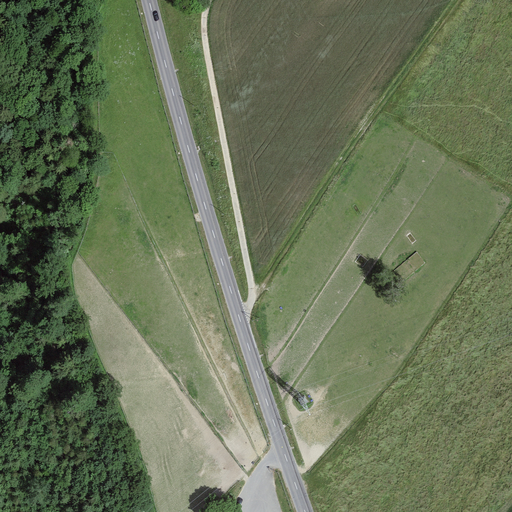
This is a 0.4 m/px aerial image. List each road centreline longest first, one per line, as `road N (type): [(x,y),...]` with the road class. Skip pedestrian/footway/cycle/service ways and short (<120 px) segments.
road 1 (tertiary): [(147,0),(305,511)]
road 2 (track): [(238,315),(244,287),(201,55),(204,0)]
